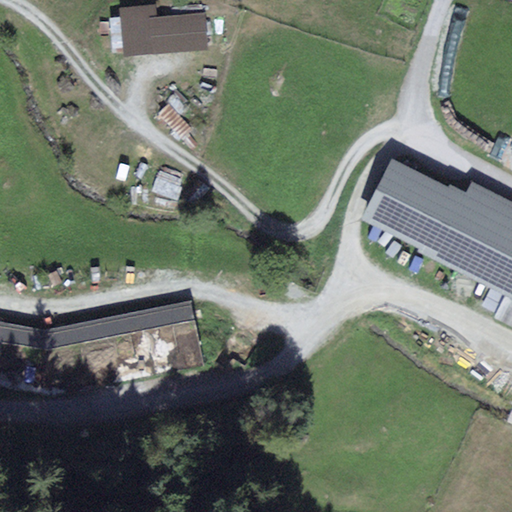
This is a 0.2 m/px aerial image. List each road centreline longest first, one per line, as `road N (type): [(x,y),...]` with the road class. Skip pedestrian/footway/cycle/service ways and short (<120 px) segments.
road 1 (track): [(511,184),(416,137),(378,137),(342,181),(327,220),(289,235),(151,133),(31,13),(1,0)]
road 2 (track): [(0,409),(58,419),(258,379),(288,357),(322,313),(367,299),(511,343)]
road 3 (track): [(416,137),(379,164),(353,209),(322,313)]
road 4 (track): [(416,137),(414,92),(450,0)]
